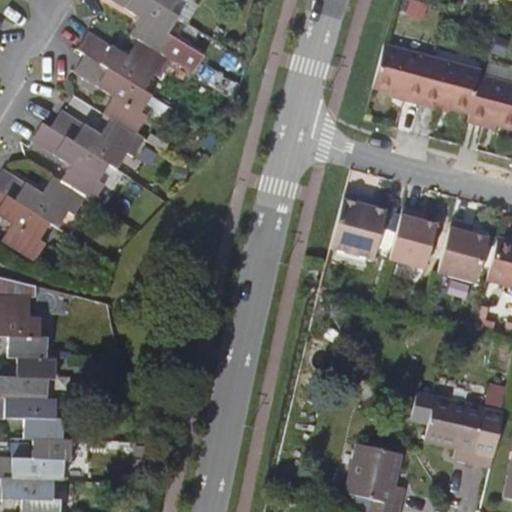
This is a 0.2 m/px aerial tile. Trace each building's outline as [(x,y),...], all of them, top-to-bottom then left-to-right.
[(131,35),(138,40),(139,39),(163,55),(164,54),(175,36),(169,33),(179,16),(171,11),(170,12),(151,0),(113,0),(141,18),(131,35)] [(151,0),(170,12),(171,11),(177,0),(151,0)] [(172,59),(164,54),(163,55),(139,39),(138,40),(128,56),(88,32),(77,49),(86,54),(145,90),(155,73),(160,77),(172,59)] [(431,59),(383,46),(371,89),(391,94),(403,97),(401,101),(418,106),(431,59)] [(103,113),(111,119),(112,118),(137,134),(148,115),(142,112),(153,95),(145,90),(86,54),(75,71),(114,96),(103,113)] [(479,72),(431,59),(418,106),(436,111),(437,106),(448,110),(468,115),(478,76),(479,72)] [(511,85),(478,76),(468,115),(466,123),(483,128),(484,124),(495,127),(511,131),(511,85)] [(109,165),(116,169),(127,152),(133,155),(145,138),(137,134),(112,118),(111,119),(101,135),(62,109),(50,127),(109,165)] [(71,164),(60,181),(85,197),(93,202),(104,184),(99,180),(109,165),(50,127),(43,122),(31,140),(71,164)] [(85,197),(60,181),(52,177),(41,194),(2,169),(0,172),(0,191),(50,223),(58,228),(68,211),(75,214),(85,197)] [(50,223),(0,191),(0,215),(12,223),(2,240),(35,261),(46,244),(39,240),(50,223)] [(344,192),(328,250),(372,261),(386,211),(373,207),(363,205),(365,198),(344,192)] [(374,201),(365,198),(363,205),(373,207),(374,201)] [(401,209),(388,260),(423,270),(435,226),(422,223),(415,220),(416,213),(401,209)] [(424,215),(416,213),(415,220),(422,223),(424,215)] [(450,222),(436,273),(474,283),(486,239),(469,235),(463,233),(465,226),(450,222)] [(471,228),(465,226),(463,233),(469,235),(471,228)] [(511,242),(497,239),(485,281),(511,287),(511,242)] [(7,357),(16,358),(46,359),(46,358),(46,338),(39,337),(40,318),(29,317),(29,296),(0,294),(0,336),(8,337),(7,357)] [(0,397),(46,399),(46,380),(54,380),(55,359),(46,358),(46,359),(16,358),(15,377),(0,376),(0,397)] [(46,399),(0,397),(0,417),(24,419),(23,439),(32,439),(60,439),(62,419),(55,418),(55,399),(46,399)] [(493,466),(506,413),(437,397),(427,440),(458,447),(456,458),(493,466)] [(71,440),(60,439),(32,439),(31,459),(0,457),(0,478),(53,480),(61,481),(62,462),(70,463),(71,440)] [(362,511),(397,511),(404,485),(394,483),(401,452),(358,442),(347,490),(367,495),(362,511)] [(0,498),(21,500),(20,511),(58,511),(59,501),(53,500),(53,480),(0,478),(0,498)]
